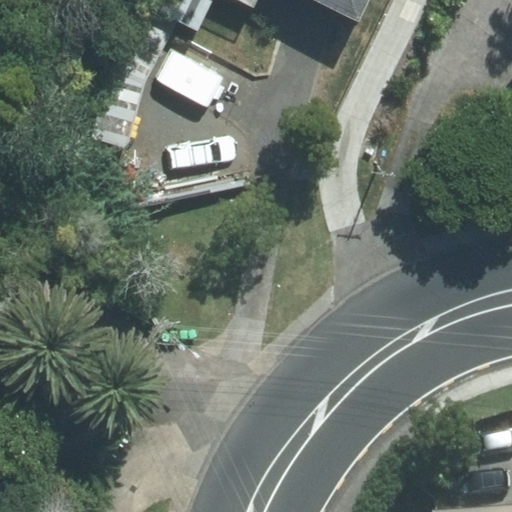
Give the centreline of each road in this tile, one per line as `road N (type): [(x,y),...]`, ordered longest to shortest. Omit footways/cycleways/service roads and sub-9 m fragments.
road 1 (secondary): [(255,511),(317,412),(371,363),(428,325),(511,298)]
road 2 (unknown): [(282,462),(56,381),(0,306)]
